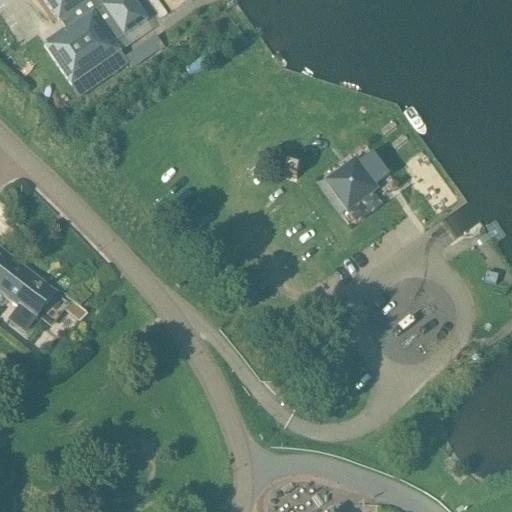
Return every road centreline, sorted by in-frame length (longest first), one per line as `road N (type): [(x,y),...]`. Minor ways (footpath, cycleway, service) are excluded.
road 1 (tertiary): [(243,462),(228,408),(174,318),(9,154)]
road 2 (tertiary): [(423,511),(390,490),(324,471),(243,462)]
